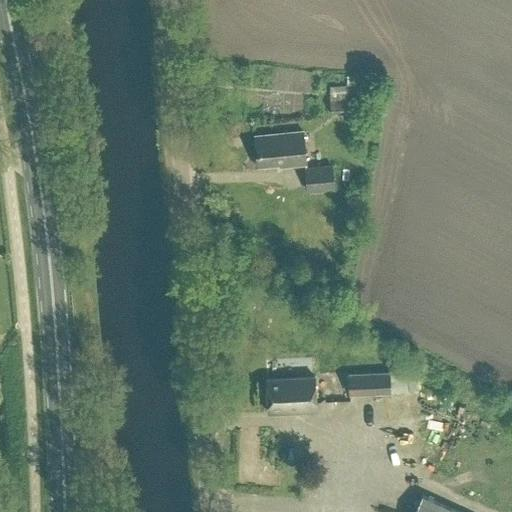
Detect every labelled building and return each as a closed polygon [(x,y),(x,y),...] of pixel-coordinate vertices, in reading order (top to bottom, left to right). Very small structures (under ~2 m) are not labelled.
[(328,81),(330,111),(348,110),(346,80),(328,81)] [(297,105),(312,104),(312,94),(297,94),(297,105)] [(279,166),(307,163),(306,160),(303,127),(255,132),(252,132),(255,165),(278,163),(279,166)] [(303,167),(305,189),(333,187),(331,164),(303,167)] [(347,375),(348,393),(390,392),(389,373),(347,375)] [(268,378),(270,412),(318,409),(316,375),(268,378)] [(412,511),(463,511),(421,493),(412,511)]
